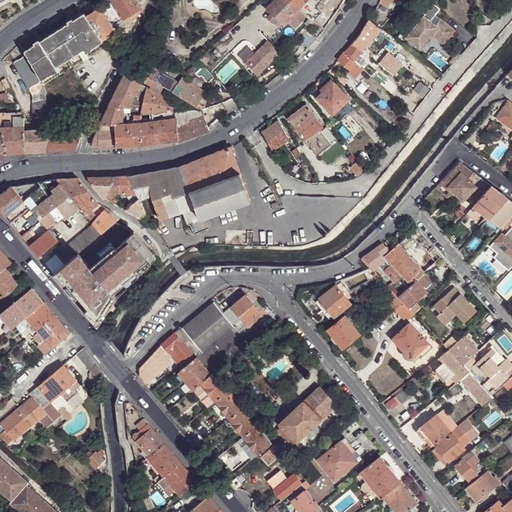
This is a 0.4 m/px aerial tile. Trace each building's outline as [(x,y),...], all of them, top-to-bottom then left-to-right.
[(109,0),(100,6),(111,25),(123,18),(112,0),(109,0)] [(135,0),(112,0),(123,18),(140,7),(135,0)] [(299,8),(289,0),(275,0),(268,8),(284,24),(298,9),(299,8)] [(289,0),(299,8),(306,0),(289,0)] [(379,0),(378,4),(387,8),(390,2),(391,0),(379,0)] [(86,15),(106,45),(119,37),(111,25),(100,6),(86,15)] [(86,15),(84,13),(25,53),(27,56),(42,81),(44,85),(107,45),(106,45),(86,15)] [(451,36),(435,24),(424,15),(407,37),(421,48),(430,36),(428,35),(430,33),(432,34),(445,45),(451,36)] [(440,18),(435,24),(451,36),(456,30),(440,18)] [(344,54),(360,67),(364,60),(357,54),(361,49),(362,50),(363,48),(362,47),(379,30),(386,36),(388,34),(369,19),(358,35),(352,43),(344,54)] [(259,20),(250,29),(269,45),(277,36),(259,20)] [(299,43),(306,50),(314,43),(316,40),(309,33),(299,43)] [(400,62),(383,48),(377,56),(378,57),(376,60),(384,66),(386,64),(393,69),(400,62)] [(344,54),(338,61),(349,71),(347,73),(354,79),(362,70),(360,67),(344,54)] [(42,81),(27,56),(14,63),(29,89),(42,81)] [(149,58),(141,71),(149,75),(154,67),(156,63),(149,58)] [(334,65),(328,71),(332,75),(338,70),(334,65)] [(149,75),(171,89),(173,90),(179,81),(154,67),(149,75)] [(127,71),(109,105),(129,107),(130,115),(134,115),(140,115),(166,113),(176,112),(176,101),(166,96),(171,89),(149,75),(141,71),(137,76),(127,71)] [(173,90),(197,105),(206,90),(182,75),(179,81),(173,90)] [(317,97),(332,114),(348,99),(331,80),(322,88),(325,90),(317,97)] [(33,117),(48,114),(46,90),(44,85),(42,81),(29,89),(31,93),(33,117)] [(235,97),(222,102),(228,113),(239,105),(235,97)] [(511,103),(508,101),(501,110),(499,108),(497,110),(499,112),(496,117),(511,129),(511,136),(511,138),(511,103)] [(317,129),(323,126),(305,103),(286,117),(315,155),(329,145),(317,129)] [(114,124),(116,147),(141,145),(140,123),(140,115),(134,115),(134,123),(122,124),(123,116),(129,116),(129,115),(130,115),(129,107),(109,105),(101,123),(114,124)] [(401,107),(397,112),(407,120),(411,115),(401,107)] [(176,112),(177,140),(208,130),(207,127),(204,118),(201,109),(176,112)] [(140,123),(141,145),(177,140),(176,112),(166,113),(167,119),(140,123)] [(0,116),(0,119),(8,154),(17,152),(25,151),(24,131),(24,127),(24,115),(22,115),(22,113),(15,113),(15,116),(0,116)] [(48,122),(48,129),(48,134),(81,135),(86,123),(74,123),(74,119),(72,118),(70,119),(69,121),(70,122),(70,124),(63,123),(62,119),(60,119),(60,122),(48,122)] [(0,158),(8,154),(0,119),(0,158)] [(261,132),(274,154),(276,152),(274,149),(288,138),(278,120),(261,132)] [(93,148),(116,147),(114,124),(101,123),(97,131),(98,131),(94,140),(93,143),(93,148)] [(24,131),(25,151),(45,150),(48,134),(48,129),(24,131)] [(389,130),(384,135),(389,138),(393,134),(389,130)] [(48,134),(45,150),(54,149),(75,148),(77,147),(81,135),(48,134)] [(240,173),(230,146),(179,166),(128,175),(136,192),(139,197),(140,200),(150,196),(156,211),(159,220),(195,207),(189,192),(240,173)] [(290,152),(294,158),(300,153),(297,148),(290,152)] [(300,168),(307,164),(300,153),(294,158),(300,168)] [(357,160),(349,167),(356,175),(365,170),(357,160)] [(441,181),(440,182),(452,194),(462,203),(476,188),(466,179),(473,172),(459,161),(441,181)] [(250,200),(240,173),(189,192),(195,207),(199,219),(250,200)] [(118,190),(136,192),(128,175),(114,177),(108,189),(118,190)] [(78,177),(57,179),(79,207),(85,214),(97,205),(98,204),(78,177)] [(116,194),(118,190),(108,189),(114,177),(88,177),(90,182),(104,198),(114,203),(117,195),(116,194)] [(79,207),(57,179),(11,186),(23,200),(28,206),(29,207),(32,211),(41,221),(43,223),(46,227),(57,218),(58,220),(63,216),(65,219),(79,207)] [(440,182),(437,185),(434,188),(447,200),(452,194),(440,182)] [(11,186),(0,194),(0,211),(4,216),(9,222),(10,223),(29,207),(28,206),(23,200),(11,186)] [(506,197),(491,186),(488,189),(478,200),(473,206),(482,212),(489,218),(490,218),(495,213),(493,212),(506,197)] [(488,189),(485,187),(475,198),(478,200),(488,189)] [(140,200),(147,215),(149,213),(156,211),(150,196),(140,200)] [(125,210),(142,219),(147,215),(140,200),(139,197),(125,210)] [(511,215),(511,201),(506,197),(493,212),(495,213),(490,218),(502,227),(503,226),(505,224),(508,220),(511,217),(511,215)] [(282,206),(278,200),(273,202),(276,209),(282,206)] [(98,204),(97,205),(104,210),(110,215),(113,211),(98,204)] [(473,206),(468,211),(477,218),(482,212),(473,206)] [(107,228),(117,220),(110,215),(104,210),(93,223),(94,223),(102,232),(107,228)] [(505,224),(503,226),(505,229),(511,221),(511,218),(511,217),(508,220),(505,224)] [(53,272),(102,232),(94,223),(45,263),(53,272)] [(22,237),(27,243),(41,231),(36,225),(29,231),(22,237)] [(508,269),(511,266),(511,265),(511,227),(505,235),(502,232),(490,246),(498,253),(494,257),(508,269)] [(396,247),(385,257),(404,275),(409,280),(421,268),(424,272),(426,269),(433,263),(435,261),(441,256),(416,228),(396,247)] [(30,246),(38,256),(57,240),(49,230),(30,246)] [(78,252),(57,270),(100,321),(115,298),(111,294),(124,283),(123,282),(136,271),(135,270),(141,265),(153,255),(134,232),(121,242),(123,245),(117,250),(114,246),(102,257),(90,267),(78,252)] [(101,233),(90,243),(93,246),(104,237),(101,233)] [(102,257),(114,246),(111,242),(98,252),(102,257)] [(388,250),(382,243),(361,258),(369,267),(370,267),(373,270),(385,260),(380,255),(388,250)] [(0,271),(5,268),(11,263),(0,249),(0,271)] [(141,265),(144,269),(155,258),(153,255),(141,265)] [(433,263),(426,269),(432,276),(438,270),(433,263)] [(396,283),(402,277),(390,265),(384,271),(396,283)] [(0,297),(18,284),(5,268),(0,271),(0,297)] [(421,268),(409,280),(412,284),(398,297),(404,302),(410,309),(428,292),(417,279),(418,279),(416,276),(424,272),(421,268)] [(57,270),(53,272),(65,287),(97,325),(100,321),(57,270)] [(124,283),(127,286),(139,275),(136,271),(123,282),(124,283)] [(381,294),(388,286),(383,280),(375,287),(381,294)] [(350,304),(336,286),(315,302),(330,320),(350,304)] [(404,302),(398,297),(390,288),(388,286),(381,294),(395,310),(404,302)] [(453,287),(432,307),(438,314),(436,316),(444,325),(456,315),(463,323),(475,311),(453,287)] [(45,303),(33,288),(15,302),(0,314),(0,339),(22,322),(23,321),(27,318),(28,318),(45,303)] [(245,347),(246,348),(260,337),(253,328),(251,329),(249,327),(263,315),(246,295),(251,291),(248,290),(241,288),(240,293),(243,297),(223,314),(233,327),(232,328),(213,305),(183,329),(202,353),(202,354),(214,370),(223,363),(223,364),(245,347)] [(414,314),(410,309),(404,302),(395,310),(407,322),(410,318),(414,314)] [(55,315),(45,303),(28,318),(27,318),(37,330),(55,315)] [(70,333),(55,315),(37,330),(52,348),(70,333)] [(345,316),(327,330),(342,349),(360,335),(345,316)] [(484,316),(477,322),(483,328),(490,322),(484,316)] [(22,322),(32,333),(37,330),(27,318),(23,321),(22,322)] [(418,352),(428,343),(409,322),(392,338),(403,350),(403,352),(404,356),(407,358),(411,359),(413,362),(421,355),(418,352)] [(182,328),(175,334),(184,343),(189,338),(182,328)] [(37,330),(32,333),(41,343),(39,345),(46,354),(52,348),(37,330)] [(175,361),(180,368),(200,352),(196,346),(190,351),(184,343),(175,334),(162,346),(140,369),(139,377),(146,384),(166,368),(166,369),(171,364),(168,360),(171,357),(175,361)] [(448,349),(449,349),(456,342),(452,337),(444,345),(448,349)] [(449,349),(463,364),(468,359),(475,353),(461,338),(456,342),(449,349)] [(432,347),(428,343),(418,352),(421,355),(422,356),(432,347)] [(490,349),(503,364),(505,362),(493,347),(490,349)] [(83,348),(77,354),(92,372),(92,381),(102,381),(104,372),(101,372),(102,371),(94,360),(83,348)] [(461,378),(469,371),(463,364),(449,349),(448,349),(443,353),(440,356),(445,361),(436,369),(446,380),(450,376),(454,372),(460,379),(461,378)] [(481,384),(490,394),(502,384),(509,378),(504,373),(511,366),(507,360),(505,362),(503,364),(490,349),(473,364),(486,379),(481,384)] [(202,384),(212,376),(197,358),(175,376),(182,385),(186,381),(187,383),(192,389),(188,392),(190,394),(198,388),(202,384)] [(269,381),(289,369),(283,359),(263,371),(269,381)] [(469,371),(481,384),(486,379),(473,364),(468,359),(463,364),(469,371)] [(63,365),(38,386),(57,410),(62,406),(78,393),(75,390),(81,385),(63,365)] [(483,405),(493,397),(490,394),(481,384),(469,371),(461,378),(483,405)] [(455,383),(460,379),(454,372),(450,376),(455,383)] [(216,401),(230,390),(216,373),(212,376),(202,384),(216,401)] [(511,375),(509,378),(502,384),(506,389),(511,384),(511,375)] [(183,387),(188,392),(192,389),(187,383),(183,387)] [(215,402),(216,401),(202,384),(198,388),(209,402),(213,399),(215,402)] [(30,394),(33,398),(46,413),(39,419),(47,429),(62,416),(57,410),(38,386),(30,394)] [(320,387),(280,424),(282,427),(277,431),(295,449),(298,446),(296,443),(337,405),(320,387)] [(230,419),(243,408),(230,390),(216,401),(230,419)] [(39,419),(46,413),(33,398),(1,425),(6,431),(14,440),(39,419)] [(387,404),(392,410),(399,405),(393,399),(387,404)] [(72,419),(62,406),(57,410),(62,416),(67,423),(72,419)] [(230,419),(244,437),(258,426),(243,408),(230,419)] [(434,444),(450,431),(436,414),(417,429),(424,438),(427,435),(434,443),(434,444)] [(258,426),(262,432),(272,424),(268,418),(258,426)] [(469,418),(459,425),(463,430),(473,422),(469,418)] [(137,442),(149,455),(150,457),(164,444),(148,425),(149,425),(144,419),(144,420),(140,423),(138,428),(140,431),(132,438),(137,443),(137,442)] [(209,429),(213,433),(220,427),(217,423),(209,429)] [(244,437),(258,455),(271,444),(262,432),(258,426),(244,437)] [(9,444),(14,440),(6,431),(1,435),(9,444)] [(453,433),(437,445),(448,460),(464,447),(453,433)] [(427,435),(424,438),(430,446),(434,443),(427,435)] [(510,452),(511,451),(511,435),(503,443),(510,452)] [(344,437),(341,440),(359,462),(362,459),(359,456),(356,451),(344,437)] [(359,462),(341,440),(317,460),(335,482),(359,462)] [(239,441),(232,447),(234,451),(242,444),(239,441)] [(150,457),(149,458),(164,476),(180,463),(164,444),(150,457)] [(268,467),(284,454),(287,451),(280,444),(262,459),(268,467)] [(448,460),(437,445),(432,449),(444,463),(448,460)] [(475,453),(472,448),(462,456),(464,458),(456,463),(469,480),(477,474),(472,467),(466,460),(475,453)] [(97,469),(101,466),(95,452),(88,458),(97,469)] [(481,460),(475,453),(466,460),(472,467),(481,460)] [(0,457),(0,483),(5,488),(1,492),(12,501),(10,503),(20,511),(24,508),(28,511),(58,511),(45,501),(40,507),(36,502),(41,496),(27,484),(28,482),(14,470),(9,476),(4,471),(9,465),(0,457)] [(361,472),(381,497),(400,482),(380,457),(361,472)] [(170,490),(176,498),(196,481),(180,463),(164,476),(161,479),(158,481),(154,485),(155,487),(160,483),(166,490),(172,486),(173,487),(170,490)] [(9,465),(4,471),(9,476),(14,470),(9,465)] [(284,468),(280,472),(285,477),(289,474),(284,468)] [(492,478),(487,471),(483,474),(488,481),(492,478)] [(268,482),(283,500),(287,496),(302,484),(294,474),(287,480),(285,477),(280,472),(268,482)] [(376,501),(381,497),(361,472),(356,476),(362,484),(362,488),(366,492),(369,492),(376,501)] [(488,481),(483,474),(465,488),(476,501),(482,496),(485,500),(489,496),(487,493),(497,485),(492,478),(488,481)] [(509,488),(511,485),(511,474),(503,481),(509,488)] [(230,482),(235,489),(241,484),(236,478),(230,482)] [(400,482),(381,497),(382,497),(387,503),(390,506),(394,511),(406,511),(417,503),(400,482)] [(302,484),(287,496),(289,498),(304,486),(302,484)] [(311,511),(313,510),(318,507),(318,506),(306,490),(291,501),(300,511),(311,511)] [(41,496),(36,502),(40,507),(45,501),(41,496)] [(217,511),(220,510),(208,496),(190,511),(217,511)] [(498,500),(483,511),(511,511),(511,497),(502,505),(498,500)]
